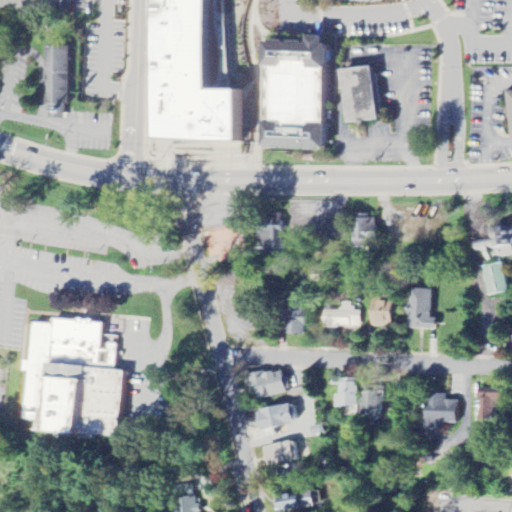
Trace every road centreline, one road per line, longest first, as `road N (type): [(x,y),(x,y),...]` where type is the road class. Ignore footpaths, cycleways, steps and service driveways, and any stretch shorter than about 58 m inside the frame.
road 1 (primary): [(0,143),(83,169),(196,180),(511,176)]
road 2 (residential): [(253,511),(199,244),(196,180)]
road 3 (residential): [(511,367),(226,353)]
road 4 (residential): [(128,173),(138,0)]
